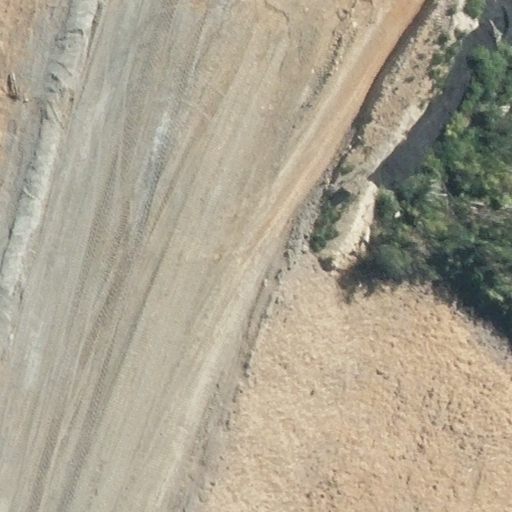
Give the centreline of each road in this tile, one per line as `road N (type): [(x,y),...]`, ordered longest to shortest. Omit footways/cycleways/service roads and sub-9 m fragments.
road 1 (trunk): [(217,0),(169,125),(51,511)]
road 2 (trunk): [(0,369),(117,0)]
